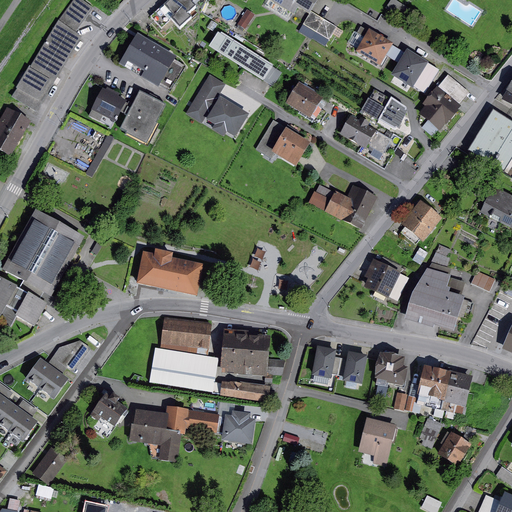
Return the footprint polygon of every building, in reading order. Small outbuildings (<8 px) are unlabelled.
[(84,0),(78,0),(62,22),(78,34),(97,9),(84,0)] [(165,29),(175,20),(183,29),(195,18),(192,15),(200,8),(196,4),(200,0),(173,0),(154,17),(165,29)] [(322,0),(271,0),(268,5),(291,19),(300,5),(314,13),(314,12),(322,0)] [(398,0),(396,0),(391,8),(408,20),(414,10),(398,0)] [(258,15),(251,10),(241,25),(248,30),(258,15)] [(328,46),(339,28),(314,12),(314,13),(303,31),(328,46)] [(38,112),(84,38),(78,34),(62,22),(16,98),(38,112)] [(371,39),(375,33),(365,26),(361,33),(371,39)] [(276,66),(224,33),(214,48),(259,76),(266,81),(276,66)] [(396,46),(375,33),(371,39),(363,52),(384,65),(390,56),(396,46)] [(175,93),(190,67),(142,39),(127,65),(175,93)] [(411,54),(396,46),(390,56),(404,64),(411,54)] [(433,64),(412,51),(411,54),(404,64),(398,76),(418,88),(433,64)] [(453,76),(437,96),(457,112),(473,93),(453,76)] [(250,116),(223,99),(222,101),(218,99),(223,91),(226,85),(213,77),(190,114),(204,122),(211,110),(215,113),(211,120),(220,125),(217,130),(226,135),(228,131),(238,136),(250,116)] [(325,101),(302,87),(291,104),(303,112),(313,118),(320,108),(325,101)] [(121,95),(108,89),(107,91),(120,98),(121,95)] [(107,91),(106,91),(92,117),(115,128),(128,103),(120,98),(107,91)] [(170,104),(144,91),(135,109),(131,116),(124,130),(149,143),(160,123),(170,104)] [(398,130),(399,128),(401,129),(411,113),(409,111),(410,109),(378,91),(365,112),(398,130)] [(450,125),(459,115),(457,112),(437,96),(429,104),(432,106),(425,114),(443,129),(447,123),(450,125)] [(303,112),(302,114),(322,127),(330,114),(320,108),(313,118),(303,112)] [(33,123),(10,110),(0,127),(0,148),(13,156),(33,123)] [(511,137),(511,121),(499,113),(473,153),(494,166),(507,145),(511,137)] [(354,117),(344,134),(368,148),(370,144),(378,131),(354,117)] [(276,121),(259,150),(273,158),(276,154),(290,130),(283,126),(276,121)] [(434,135),(439,129),(431,122),(425,128),(434,135)] [(160,123),(149,143),(159,148),(169,128),(160,123)] [(313,143),(290,130),(276,154),(298,167),(313,143)] [(395,141),(378,131),(370,144),(387,154),(395,141)] [(511,147),(507,145),(494,166),(511,178),(511,147)] [(322,184),(317,181),(312,190),(317,193),(322,184)] [(357,186),(349,200),(322,186),(314,203),(363,228),(379,197),(357,186)] [(511,196),(496,188),(484,212),(511,226),(511,196)] [(423,239),(441,218),(423,204),(405,225),(408,226),(422,239),(423,239)] [(312,212),(305,208),(297,221),(304,225),(312,212)] [(53,296),(85,238),(38,212),(6,270),(26,281),(46,292),(53,296)] [(408,226),(402,233),(417,245),(422,239),(408,226)] [(205,267),(174,260),(175,255),(159,252),(158,257),(147,255),(141,283),(170,288),(199,294),(205,267)] [(399,274),(403,267),(385,258),(381,266),(399,274)] [(399,302),(410,280),(399,274),(381,266),(373,262),(366,277),(371,280),(367,287),(399,302)] [(464,301),(445,295),(447,290),(444,289),(448,277),(428,271),(415,293),(408,315),(457,330),(461,318),(459,317),(464,301)] [(497,280),(479,272),(473,284),(492,292),(497,280)] [(20,317),(36,326),(48,305),(41,301),(21,290),(1,279),(0,280),(0,320),(8,306),(21,314),(20,317)] [(41,301),(46,292),(26,281),(21,290),(41,301)] [(461,318),(470,321),(475,304),(464,301),(459,317),(461,318)] [(215,324),(171,320),(167,351),(211,358),(215,324)] [(270,339),(229,336),(226,371),(267,374),(269,361),(270,339)] [(45,358),(29,377),(57,400),(74,379),(73,378),(94,348),(84,340),(62,348),(52,363),(45,358)] [(336,358),(337,352),(319,349),(314,375),(332,378),(333,374),(336,358)] [(167,351),(160,350),(155,383),(216,392),(217,392),(218,383),(222,359),(211,358),(167,351)] [(364,384),(369,358),(350,354),(349,360),(346,377),(345,380),(364,384)] [(390,387),(391,382),(396,383),(405,385),(409,369),(404,368),(406,360),(385,356),(379,385),(381,385),(389,387),(390,387)] [(333,374),(339,375),(343,359),(336,358),(333,374)] [(349,360),(343,359),(339,375),(346,377),(349,360)] [(269,361),(267,374),(284,376),(287,362),(269,361)] [(474,379),(429,368),(424,386),(415,384),(409,411),(422,414),(424,404),(465,414),(474,379)] [(0,420),(28,441),(43,420),(37,416),(41,409),(27,399),(22,406),(14,400),(18,393),(3,382),(0,386),(0,420)] [(216,392),(216,394),(272,400),(273,389),(218,383),(217,392),(216,392)] [(379,396),(387,397),(389,387),(381,385),(379,396)] [(410,396),(401,394),(397,409),(406,412),(410,396)] [(124,401),(117,396),(115,399),(108,395),(93,416),(102,422),(99,426),(113,435),(130,410),(121,404),(124,401)] [(292,412),(285,434),(326,445),(331,427),(334,428),(340,406),(313,399),(308,416),(292,412)] [(172,416),(170,432),(184,434),(188,434),(189,429),(219,433),(221,417),(191,413),(191,411),(173,409),(172,416)] [(184,434),(170,432),(172,416),(140,412),(138,426),(137,426),(135,441),(153,443),(168,445),(166,460),(181,461),(184,434)] [(260,421),(253,420),(254,415),(238,413),(237,418),(231,417),(227,441),(256,445),(260,421)] [(427,428),(430,429),(424,444),(433,448),(443,425),(430,420),(427,428)] [(393,442),(396,429),(369,422),(362,451),(379,455),(377,464),(386,466),(393,442)] [(472,445),(454,434),(442,455),(459,466),(472,445)] [(155,458),(166,460),(168,445),(153,443),(155,458)] [(51,484),(69,459),(55,449),(37,474),(51,484)] [(0,489),(13,471),(0,462),(0,489)] [(511,511),(511,497),(504,494),(501,502),(488,496),(483,507),(480,511),(511,511)] [(428,495),(422,508),(431,511),(438,511),(442,502),(428,495)] [(11,511),(17,511),(21,511),(23,501),(13,500),(11,511)]
